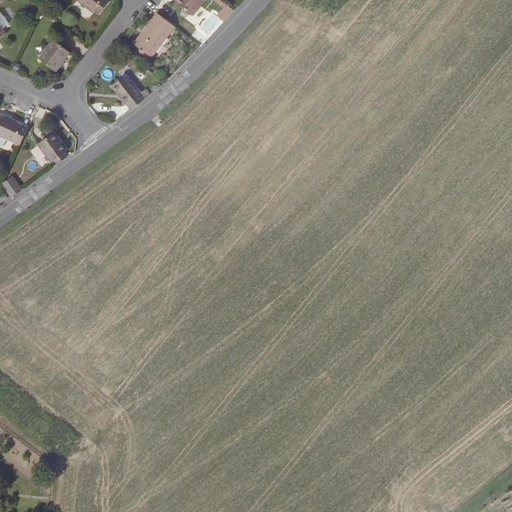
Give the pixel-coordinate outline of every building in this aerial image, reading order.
[(76,0),(93,12),(94,11),(98,15),(109,1),(107,0),(76,0)] [(181,0),(178,4),(193,16),(204,0),(181,0)] [(230,15),(234,10),(227,5),(222,11),(227,15),(228,14),(230,15)] [(0,38),(6,34),(2,28),(9,23),(0,11),(0,38)] [(174,27),(157,14),(134,44),(151,57),(174,27)] [(70,53),(53,40),(39,59),(55,72),(70,53)] [(140,93),(141,93),(126,74),(111,86),(125,104),(126,104),(131,110),(145,99),(140,93)] [(140,93),(145,99),(150,95),(145,89),(141,93),(140,93)] [(0,136),(20,146),(29,127),(2,113),(0,116),(0,136)] [(64,153),(67,151),(62,145),(64,144),(55,132),(38,145),(51,162),(54,160),(64,153)] [(57,164),(67,157),(64,153),(54,160),(57,164)] [(22,190),(13,177),(2,184),(12,197),(22,190)]
